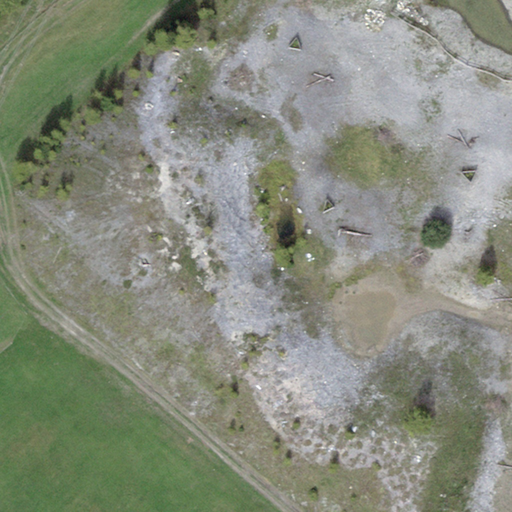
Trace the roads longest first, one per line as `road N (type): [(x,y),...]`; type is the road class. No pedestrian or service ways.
road 1 (track): [(66,327),(283,511)]
road 2 (track): [(0,221),(15,270),(66,327)]
